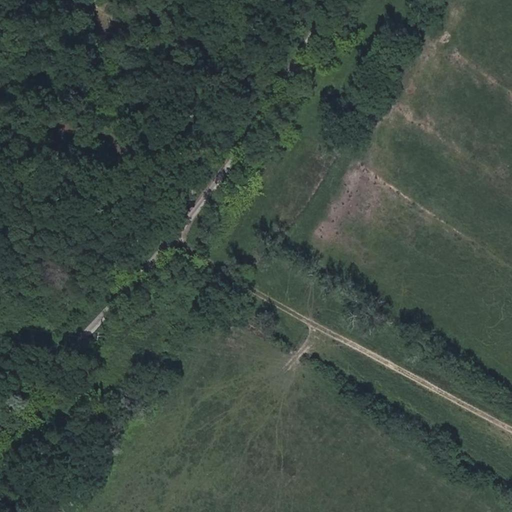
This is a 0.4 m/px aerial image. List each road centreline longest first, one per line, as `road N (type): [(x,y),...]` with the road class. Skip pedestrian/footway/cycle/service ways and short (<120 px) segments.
road 1 (unclassified): [(0,430),(180,232),(334,0)]
road 2 (track): [(511,427),(174,238)]
